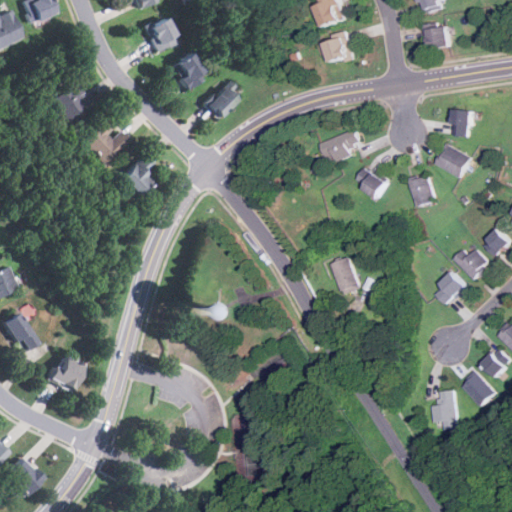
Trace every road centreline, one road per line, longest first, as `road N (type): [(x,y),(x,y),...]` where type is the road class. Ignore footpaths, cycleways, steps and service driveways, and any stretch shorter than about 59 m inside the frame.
road 1 (residential): [(49,511),(83,470),(103,427),(161,237),(209,168),(270,119),(320,99),(511,67)]
road 2 (residential): [(439,511),(276,250),(116,71),(81,0)]
road 3 (residential): [(409,134),(386,0)]
